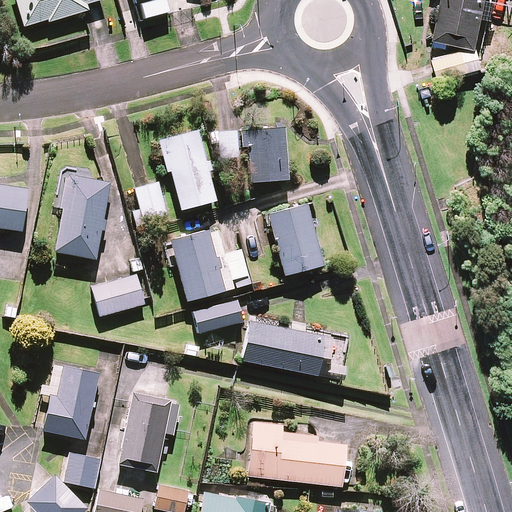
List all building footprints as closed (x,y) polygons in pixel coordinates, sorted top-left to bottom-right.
[(16,0),(24,26),(48,19),(49,23),(88,11),(86,5),(103,0),(16,0)] [(442,0),(435,40),(476,48),(482,17),(490,19),(494,1),(488,0),(442,0)] [(482,68),(478,49),(433,59),(438,78),(482,68)] [(288,181),(284,130),(240,133),(241,148),(247,147),(250,184),(288,181)] [(196,160),(190,136),(159,144),(170,188),(174,187),(180,211),(215,202),(204,158),(196,160)] [(86,173),(62,169),(56,210),(61,211),(55,254),(99,260),(109,182),(85,179),(86,173)] [(0,229),(21,233),(28,191),(0,186),(0,229)] [(322,267),(306,206),(268,216),(284,277),(322,267)] [(222,282),(209,231),(170,241),(187,302),(225,292),(222,282)] [(250,285),(240,250),(224,255),(233,289),(250,285)] [(144,305),(136,277),(92,288),(100,317),(144,305)] [(242,323),(237,302),(192,313),(198,334),(242,323)] [(348,340),(249,322),(242,362),(317,376),(317,373),(341,377),(348,340)] [(42,421),(84,428),(96,361),(63,356),(58,386),(48,384),(42,421)] [(178,403),(133,394),(119,465),(156,472),(164,434),(172,436),(178,403)] [(284,425),(253,422),(247,477),(341,487),(346,445),(316,442),(317,437),(283,433),(284,425)] [(73,511),(91,497),(57,460),(26,488),(48,511),(73,511)] [(183,511),(188,492),(160,485),(154,509),(167,511),(183,511)] [(266,511),(268,497),(203,489),(199,511),(266,511)] [(140,511),(143,500),(99,491),(94,511),(140,511)]
